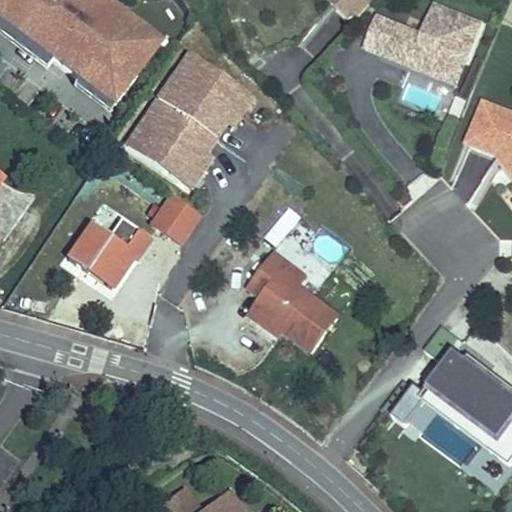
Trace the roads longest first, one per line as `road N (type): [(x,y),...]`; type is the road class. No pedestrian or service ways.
road 1 (tertiary): [(0,333),(226,404),(318,468)]
road 2 (residential): [(318,468),(455,288),(443,231)]
